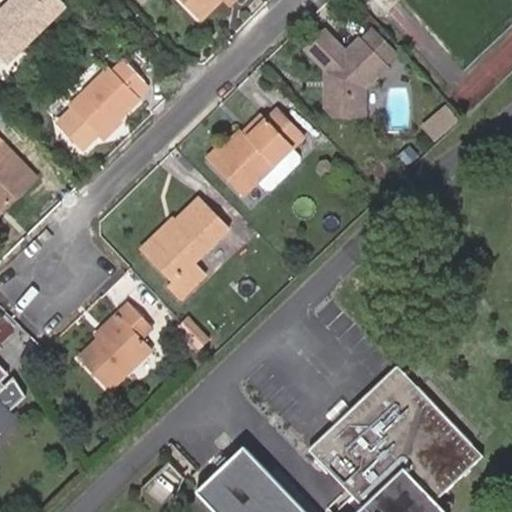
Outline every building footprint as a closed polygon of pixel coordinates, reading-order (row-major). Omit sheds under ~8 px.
[(62,7),(55,0),(10,0),(0,10),(0,57),(5,63),(62,7)] [(222,0),(223,1),(224,0),(181,0),(200,20),(219,0),(222,0)] [(347,51),(326,31),(306,49),(328,71),(326,107),(335,115),(366,115),(366,88),(388,67),(359,40),(347,51)] [(110,69),(69,107),(98,138),(139,100),(137,97),(147,88),(123,64),(114,72),(110,69)] [(443,102),(416,125),(430,142),(457,119),(443,102)] [(273,130),(285,119),(279,112),(267,124),(273,130)] [(261,118),(244,135),(249,140),(267,124),(261,118)] [(225,153),(211,167),(240,197),(255,183),(263,192),(269,192),(298,165),(298,159),(289,150),(302,138),(285,119),(273,130),(267,124),(249,140),(244,135),(225,153)] [(206,160),(211,167),(225,153),(219,147),(206,160)] [(0,151),(0,212),(31,184),(0,151)] [(175,227),(144,258),(168,283),(164,287),(175,299),(202,274),(191,261),(226,228),(197,199),(171,223),(175,227)] [(138,251),(144,258),(175,227),(171,223),(169,221),(138,251)] [(117,321),(98,339),(76,360),(106,393),(148,351),(138,340),(148,330),(126,306),(114,317),(117,321)] [(185,315),(179,323),(200,345),(208,338),(185,315)] [(95,335),(98,339),(117,321),(114,317),(95,335)] [(0,344),(11,333),(0,322),(0,344)] [(200,345),(179,323),(171,331),(193,353),(200,345)] [(15,363),(21,369),(38,353),(26,341),(15,363)] [(0,383),(5,378),(0,372),(0,435),(16,421),(8,414),(22,400),(10,381),(3,389),(0,385),(0,383)] [(442,511),(436,505),(482,460),(470,447),(415,389),(398,372),(311,454),(362,508),(358,511),(303,511),(245,450),(196,494),(213,511),(442,511)]
